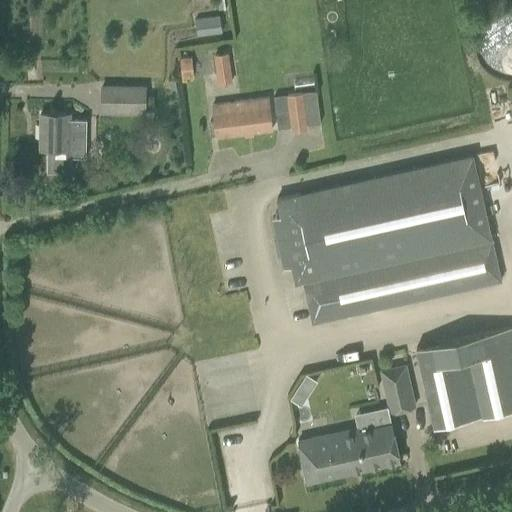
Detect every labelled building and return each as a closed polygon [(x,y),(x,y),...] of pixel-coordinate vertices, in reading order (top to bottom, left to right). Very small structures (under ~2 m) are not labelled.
[(193,19),(196,36),(220,32),(217,15),(193,19)] [(215,64),(218,85),(231,83),(228,53),(215,54),(217,63),(215,64)] [(178,59),(180,80),(192,79),(190,58),(178,59)] [(146,86),(142,86),(102,85),(101,110),(146,111),(146,86)] [(305,125),(301,93),(287,95),(291,127),(305,125)] [(272,129),(269,109),(270,109),(269,96),(212,104),(213,113),(216,136),(272,129)] [(87,120),(69,119),(69,115),(41,114),(40,148),(49,148),(49,169),(71,170),(71,166),(69,166),(69,157),(86,158),(87,120)] [(303,282),(308,303),(312,322),(501,280),(496,260),(473,154),(276,198),(280,217),(273,218),(283,268),(291,267),(295,284),(303,282)] [(511,331),(511,326),(463,337),(416,347),(434,427),(511,409),(511,331)] [(414,406),(405,364),(380,370),(390,412),(414,406)] [(244,391),(206,395),(207,404),(245,400),(244,391)] [(294,393),(291,399),(301,406),(305,400),(294,393)] [(298,440),(307,481),(400,461),(391,423),(329,437),(328,433),(298,440)]
